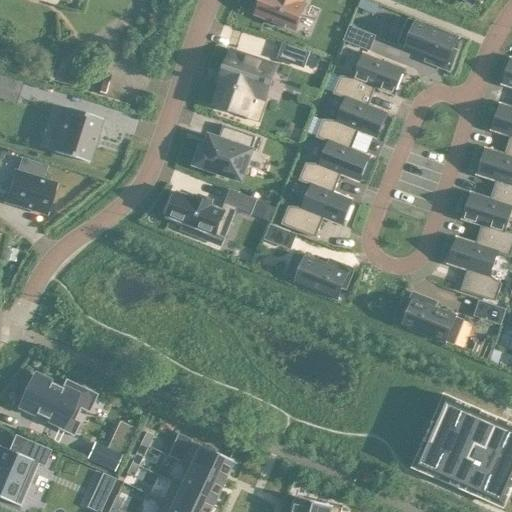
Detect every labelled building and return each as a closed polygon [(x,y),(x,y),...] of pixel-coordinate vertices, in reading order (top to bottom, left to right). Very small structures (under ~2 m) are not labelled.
[(300,0),(255,0),(253,7),(257,8),(255,13),(294,28),(304,3),(300,1),(300,0)] [(450,63),(456,49),(452,47),(456,36),(416,20),(415,21),(407,17),(398,41),(406,44),(406,45),(450,63)] [(371,36),(347,26),(342,39),(366,48),(371,36)] [(282,43),(277,56),(302,65),(307,51),(282,43)] [(277,61),(232,45),(214,98),(247,109),(254,90),(265,94),(270,79),(271,79),(272,76),(271,75),(277,61)] [(403,68),(363,52),(354,75),(340,72),(332,92),(345,97),(345,95),(367,104),(375,85),(393,93),(403,68)] [(511,57),(510,56),(501,82),(511,85),(511,57)] [(367,104),(345,95),(345,97),(336,118),(323,116),(315,135),(327,140),(328,139),(350,147),(357,129),(376,136),(386,111),(367,104)] [(511,106),(499,102),(491,128),(510,134),(504,153),(511,155),(511,106)] [(100,117),(66,106),(52,150),(86,161),(100,117)] [(255,135),(229,126),(225,139),(208,134),(205,143),(201,141),(194,163),(241,179),(255,135)] [(350,147),(328,139),(327,140),(319,162),(306,159),(298,179),(310,184),(311,182),(333,191),(340,172),(359,180),(368,155),(350,147)] [(511,155),(504,153),(485,147),(476,172),(495,178),(489,197),(511,205),(511,207),(511,206),(511,155)] [(45,164),(20,156),(16,170),(13,169),(3,199),(45,212),(55,182),(40,177),(45,164)] [(333,191),(311,182),(310,184),(302,205),(288,203),(280,222),(315,236),(323,216),(341,223),(351,198),(333,191)] [(230,189),(222,209),(211,204),(211,202),(194,196),(194,197),(177,191),(175,195),(171,193),(165,209),(169,211),(167,215),(222,237),(234,206),(249,212),(254,199),(230,189)] [(489,197),(470,191),(462,217),(481,223),(475,242),(497,249),(497,251),(509,255),(511,246),(511,232),(504,228),(511,207),(511,205),(489,197)] [(293,232),(269,222),(264,235),(288,244),(293,232)] [(475,242),(456,236),(448,261),(467,267),(460,288),(495,300),(501,279),(490,273),(497,251),(497,249),(475,242)] [(18,248),(5,245),(2,256),(16,260),(18,248)] [(349,274),(305,257),(295,283),(335,299),(340,287),(343,288),(349,274)] [(444,339),(444,338),(452,342),(462,318),(453,315),(454,314),(409,296),(403,310),(408,312),(403,323),(444,339)] [(505,307),(480,299),(476,312),(500,320),(505,307)] [(488,360),(487,361),(496,364),(500,351),(491,349),(488,360)] [(50,419),(48,423),(72,434),(78,420),(73,417),(75,413),(78,406),(87,410),(96,392),(64,377),(59,386),(33,374),(19,404),(50,419)] [(511,423),(443,393),(431,422),(434,423),(435,422),(443,425),(436,443),(427,439),(428,438),(424,436),(412,465),(493,500),(499,503),(503,505),(505,502),(507,496),(511,484),(511,423)] [(139,441),(146,444),(151,433),(144,430),(139,441)] [(0,496),(19,505),(36,462),(42,464),(47,452),(49,448),(13,433),(7,448),(0,445),(0,496)] [(112,467),(123,444),(110,437),(105,448),(92,442),(86,455),(112,467)] [(221,480),(231,459),(188,439),(178,460),(187,464),(221,480)] [(139,441),(134,452),(141,455),(146,444),(139,441)] [(137,464),(130,460),(124,471),(132,475),(137,464)] [(221,480),(187,464),(178,482),(212,498),(221,480)] [(96,484),(108,489),(114,477),(102,471),(96,484)] [(178,482),(170,478),(160,499),(188,511),(205,511),(212,498),(178,482)] [(121,497),(114,493),(109,504),(116,507),(121,497)] [(339,511),(341,506),(295,495),(291,511),(339,511)] [(188,511),(160,499),(153,511),(188,511)]
